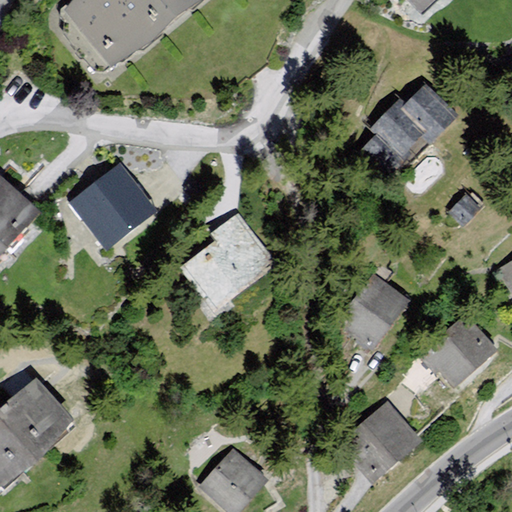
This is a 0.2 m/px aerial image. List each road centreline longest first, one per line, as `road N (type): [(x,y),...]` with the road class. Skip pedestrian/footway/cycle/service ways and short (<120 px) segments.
road 1 (residential): [(0,121),(249,146),(339,0)]
road 2 (tertiary): [(397,511),(473,450),(511,431)]
